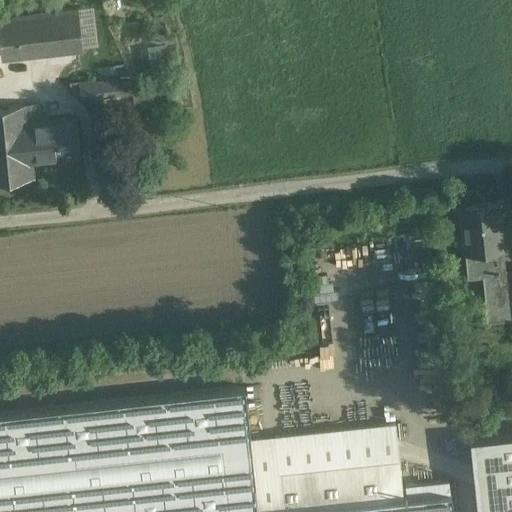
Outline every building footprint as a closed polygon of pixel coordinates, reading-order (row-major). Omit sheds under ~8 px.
[(83,49),(77,6),(0,16),(0,43),(2,60),(83,49)] [(126,81),(79,86),(80,100),(127,95),(126,81)] [(31,161),(27,125),(25,105),(0,108),(0,182),(33,178),(31,161)] [(27,125),(31,161),(78,156),(74,119),(27,125)] [(499,205),(461,208),(465,253),(498,250),(503,249),(499,205)] [(498,250),(465,253),(468,279),(483,277),(500,276),(500,274),(498,250)] [(511,289),(510,272),(500,274),(500,276),(483,277),(487,323),(511,320),(511,289)] [(244,387),(0,413),(0,511),(257,511),(250,439),(244,387)] [(250,439),(257,511),(281,511),(403,499),(395,424),(250,439)] [(511,511),(511,434),(469,439),(476,511),(511,511)] [(455,441),(445,442),(446,451),(456,450),(455,441)] [(403,499),(281,511),(452,511),(451,494),(403,499)]
